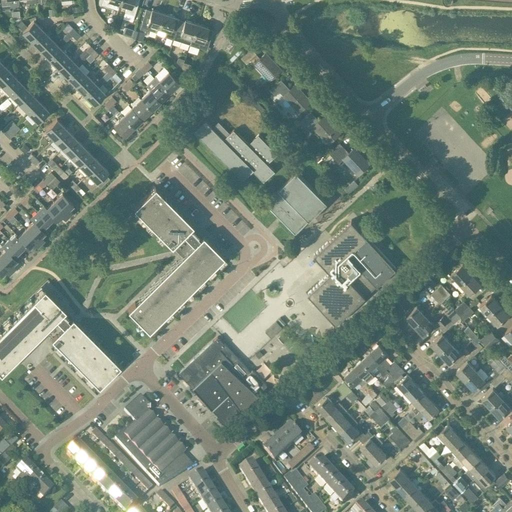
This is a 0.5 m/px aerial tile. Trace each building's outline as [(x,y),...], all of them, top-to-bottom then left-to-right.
[(121,0),(120,4),(127,6),(125,12),(135,15),(139,0),(121,0)] [(157,33),(158,29),(163,13),(153,10),(152,11),(146,9),(140,29),(149,31),(149,30),(157,33)] [(163,36),(173,40),(180,20),(175,18),(175,17),(163,13),(158,29),(165,31),(163,36)] [(23,31),(32,41),(43,30),(34,20),(23,31)] [(190,45),(190,44),(197,24),(185,20),(185,21),(180,20),(173,40),(174,40),(190,45)] [(213,30),(208,29),(208,28),(197,24),(190,44),(198,47),(207,50),(213,30)] [(68,40),(72,36),(77,32),(73,27),(68,32),(66,35),(68,40)] [(32,41),(41,50),(52,39),(43,30),(32,41)] [(81,36),(77,32),(72,36),(76,40),(81,36)] [(41,50),(49,59),(61,48),(52,39),(41,50)] [(90,45),(86,50),(90,54),(94,50),(90,45)] [(49,59),(58,68),(69,56),(61,48),(49,59)] [(260,59),(256,54),(251,49),(241,59),(246,64),(250,60),(254,65),(269,81),(281,70),(275,63),(273,64),(265,55),(260,59)] [(94,50),(90,54),(94,58),(98,54),(94,50)] [(58,68),(67,76),(78,65),(69,56),(58,68)] [(144,65),(148,69),(152,65),(148,61),(144,65)] [(183,64),(182,69),(188,75),(191,65),(184,63),(183,64)] [(103,68),(107,72),(112,68),(108,64),(103,68)] [(13,74),(4,65),(0,69),(0,83),(1,85),(13,74)] [(67,76),(76,85),(87,74),(78,65),(67,76)] [(144,73),(148,69),(144,65),(140,69),(144,73)] [(107,72),(110,75),(112,76),(116,72),(112,68),(107,72)] [(170,91),(179,82),(168,72),(159,81),(170,91)] [(21,83),(13,74),(1,85),(10,94),(21,83)] [(76,85),(84,94),(96,83),(87,74),(76,85)] [(126,82),(130,87),(134,83),(130,79),(126,82)] [(279,92),(284,96),(299,113),(311,101),(304,94),(303,96),(294,87),(290,91),(281,80),(270,90),(276,96),(279,92)] [(170,91),(159,81),(150,89),(161,100),(170,91)] [(126,91),(130,87),(126,82),(122,86),(126,91)] [(30,92),(21,83),(10,94),(19,103),(30,92)] [(96,83),(84,94),(93,104),(105,93),(96,83)] [(210,86),(193,103),(202,112),(219,96),(210,86)] [(161,100),(150,89),(141,98),(152,109),(161,100)] [(39,101),(30,92),(19,103),(28,112),(39,101)] [(116,101),(112,96),(108,100),(112,105),(116,101)] [(219,96),(202,112),(211,121),(228,105),(219,96)] [(152,109),(141,98),(132,107),(143,118),(152,109)] [(112,105),(108,100),(104,104),(108,109),(112,105)] [(48,111),(39,101),(28,112),(37,122),(48,111)] [(228,105),(211,121),(220,131),(237,114),(228,105)] [(143,118),(132,107),(123,116),(134,127),(143,118)] [(308,137),(313,127),(328,144),(340,133),(334,125),(332,127),(324,118),(320,121),(310,111),(299,121),(308,137)] [(134,127),(123,116),(120,113),(117,117),(120,119),(114,125),(125,136),(134,127)] [(237,114),(220,131),(229,140),(246,124),(237,114)] [(1,130),(5,134),(15,124),(11,120),(1,130)] [(53,140),(65,128),(56,120),(45,131),(53,140)] [(15,124),(5,134),(9,139),(20,129),(15,124)] [(246,124),(229,140),(238,149),(255,133),(246,124)] [(73,137),(65,128),(53,140),(62,148),(73,137)] [(255,133),(238,149),(247,159),(264,142),(255,133)] [(82,145),(73,137),(62,148),(70,157),(82,145)] [(339,163),(343,159),(358,175),(370,165),(363,157),(362,159),(353,149),(349,153),(339,143),(329,153),(339,163)] [(267,144),(249,161),(258,170),(261,167),(262,167),(267,162),(268,163),(277,155),(267,144)] [(90,154),(82,145),(70,157),(79,165),(90,154)] [(36,158),(31,153),(27,157),(31,162),(36,158)] [(98,162),(90,154),(79,165),(87,174),(98,162)] [(264,170),(261,173),(269,182),(286,165),(277,155),(268,163),(269,164),(264,169),(264,170)] [(107,171),(98,162),(87,174),(96,182),(107,171)] [(56,163),(52,167),(56,171),(60,167),(56,163)] [(286,165),(269,182),(277,190),(281,187),(281,188),(287,183),(296,175),(286,165)] [(60,167),(56,171),(60,175),(64,171),(60,167)] [(52,188),(61,181),(53,172),(44,179),(52,188)] [(68,184),(72,188),(77,184),(84,177),(80,174),(73,181),(72,180),(68,184)] [(104,174),(96,182),(100,187),(108,178),(104,174)] [(284,190),(280,193),(288,202),(306,185),(296,175),(287,183),(288,184),(283,189),(284,190)] [(72,188),(76,192),(80,188),(77,184),(72,188)] [(306,185),(288,202),(297,211),(300,207),(301,208),(306,203),(307,204),(315,195),(306,185)] [(135,302),(127,309),(149,331),(202,278),(224,256),(203,235),(200,237),(190,227),(193,225),(186,218),(184,221),(180,217),(179,218),(173,212),(174,211),(170,206),(169,207),(163,201),(164,200),(159,196),(162,194),(155,186),(154,187),(133,208),(165,240),(171,246),(184,258),(179,263),(180,264),(174,270),(173,269),(169,273),(170,274),(164,280),(163,279),(158,284),(159,285),(153,291),(152,290),(147,294),(149,295),(142,301),(141,300),(137,305),(135,302)] [(62,193),(55,201),(69,216),(73,212),(69,209),(73,205),(62,193)] [(303,210),(299,214),(308,223),(326,206),(315,195),(307,204),(308,205),(302,210),(303,210)] [(55,201),(47,208),(58,219),(62,216),(65,219),(69,216),(55,201)] [(56,222),(58,219),(47,208),(44,205),(37,212),(48,223),(52,219),(56,222)] [(44,227),(48,223),(37,212),(30,218),(34,222),(33,222),(44,234),(47,230),(44,227)] [(330,272),(308,293),(336,323),(384,279),(396,268),(351,220),(314,254),(330,272)] [(33,222),(26,229),(40,244),(44,240),(41,236),(44,234),(33,222)] [(40,244),(26,229),(19,236),(30,247),(34,244),(37,247),(40,244)] [(27,250),(30,247),(19,236),(16,233),(9,239),(20,251),(24,247),(27,250)] [(15,255),(20,251),(9,239),(5,243),(3,241),(0,243),(5,249),(16,261),(19,259),(15,255)] [(16,261),(5,249),(0,254),(0,258),(12,271),(16,267),(13,264),(16,261)] [(8,275),(12,271),(0,258),(0,275),(1,276),(5,271),(8,275)] [(455,279),(461,285),(472,274),(463,264),(451,275),(449,277),(453,281),(455,279)] [(482,284),(472,274),(461,285),(465,290),(463,292),(467,296),(469,294),(470,295),(482,284)] [(441,284),(435,290),(444,300),(450,294),(441,284)] [(0,332),(0,374),(0,375),(43,331),(43,332),(45,330),(52,337),(50,338),(98,386),(120,365),(43,289),(0,332)] [(440,304),(444,300),(435,290),(431,294),(440,304)] [(480,305),(489,315),(496,310),(501,305),(492,295),(480,305)] [(470,307),(463,300),(454,309),(452,307),(451,307),(456,313),(456,312),(460,316),(470,307)] [(509,314),(501,305),(496,310),(489,315),(498,325),(509,314)] [(406,316),(415,326),(418,322),(426,316),(417,306),(406,316)] [(451,307),(435,323),(440,328),(440,327),(449,319),(456,313),(451,307)] [(460,316),(467,323),(472,318),(470,315),(474,311),(470,307),(460,316)] [(429,313),(426,316),(418,322),(415,326),(423,335),(434,325),(430,320),(433,317),(429,313)] [(440,328),(444,332),(453,323),(449,319),(440,327),(440,328)] [(267,330),(273,337),(284,327),(278,320),(267,330)] [(481,340),(485,344),(495,335),(491,330),(481,340)] [(431,344),(440,353),(451,343),(442,334),(431,344)] [(485,344),(485,345),(490,349),(500,339),(495,335),(485,344)] [(213,342),(180,372),(198,392),(229,426),(241,415),(238,412),(267,385),(253,369),(251,371),(218,337),(213,342)] [(461,351),(465,355),(477,344),(473,340),(461,351)] [(477,344),(465,355),(469,359),(485,345),(485,344),(481,340),(477,344)] [(379,343),(370,352),(374,356),(386,369),(390,365),(384,358),(388,354),(379,343)] [(459,352),(451,343),(440,353),(448,363),(459,352)] [(376,365),(382,372),(384,374),(388,371),(386,369),(374,356),(370,352),(362,360),(371,370),(376,365)] [(502,362),(511,371),(511,370),(511,361),(509,363),(505,359),(502,362)] [(371,370),(362,360),(353,367),(366,381),(366,382),(375,374),(371,370)] [(456,371),(465,381),(471,375),(476,370),(467,360),(456,371)] [(392,375),(401,367),(394,361),(390,365),(386,369),(388,371),(391,375),(392,375)] [(354,386),(359,381),(362,385),(366,381),(353,367),(350,371),(348,369),(344,373),(345,374),(344,375),(354,386)] [(404,371),(401,367),(392,375),(391,375),(382,383),(387,387),(395,380),(401,374),(404,371)] [(491,382),(500,373),(495,368),(486,378),(491,382)] [(500,373),(491,382),(495,387),(505,377),(510,382),(511,379),(511,373),(507,368),(501,374),(500,373)] [(485,379),(476,370),(471,375),(465,381),(474,390),(485,379)] [(404,377),(401,374),(395,380),(398,383),(397,383),(405,392),(411,386),(416,383),(407,374),(404,377)] [(341,399),(351,390),(343,381),(336,388),(342,394),(338,397),(341,399)] [(405,392),(413,401),(423,391),(416,383),(411,386),(405,392)] [(482,398),(490,407),(502,397),(493,388),(482,398)] [(373,389),(369,393),(373,397),(377,393),(373,389)] [(361,391),(357,396),(365,405),(373,397),(369,393),(365,396),(361,391)] [(415,415),(432,400),(423,391),(413,401),(417,405),(414,409),(417,413),(415,415)] [(506,393),(502,397),(490,407),(499,417),(510,407),(506,402),(511,397),(506,393)] [(123,431),(115,439),(159,487),(191,466),(181,456),(183,454),(146,414),(152,409),(140,396),(124,410),(136,424),(125,433),(123,431)] [(317,406),(325,415),(335,405),(327,396),(317,406)] [(381,405),(386,410),(389,407),(394,403),(389,398),(381,405)] [(439,408),(432,400),(415,415),(418,418),(424,413),(429,418),(439,408)] [(369,406),(374,410),(378,406),(374,401),(369,406)] [(339,402),(335,405),(325,415),(333,423),(347,410),(339,402)] [(395,414),(393,411),(397,407),(394,403),(389,407),(386,410),(391,417),(395,414)] [(382,411),(378,406),(374,410),(378,415),(382,411)] [(333,423),(340,432),(346,427),(351,422),(355,418),(347,410),(333,423)] [(374,410),(370,414),(377,422),(385,414),(382,411),(378,415),(374,410)] [(377,422),(381,426),(389,419),(385,414),(377,422)] [(397,423),(401,427),(409,420),(404,416),(397,423)] [(355,418),(351,422),(346,427),(340,432),(348,441),(359,431),(355,426),(357,424),(357,421),(355,418)] [(425,433),(419,427),(417,429),(409,420),(401,427),(416,442),(425,433)] [(437,433),(446,442),(456,432),(448,424),(437,433)] [(293,445),(302,436),(291,425),(282,433),(293,445)] [(102,435),(96,429),(91,434),(97,439),(102,435)] [(446,442),(453,451),(457,447),(464,441),(456,432),(446,442)] [(293,445),(282,433),(273,441),(284,453),(293,445)] [(359,446),(367,455),(382,441),(374,433),(359,446)] [(110,444),(102,435),(97,439),(106,448),(110,444)] [(0,443),(0,455),(0,456),(4,453),(11,446),(16,442),(17,440),(14,436),(5,444),(2,441),(0,443)] [(406,436),(397,445),(401,449),(410,441),(406,436)] [(66,453),(75,461),(86,450),(78,441),(66,453)] [(284,453),(273,441),(264,450),(275,461),(284,453)] [(419,446),(429,457),(437,450),(432,445),(429,448),(423,441),(419,446)] [(453,459),(457,464),(469,452),(472,450),(464,441),(457,447),(453,451),(458,455),(453,459)] [(110,444),(106,448),(114,457),(118,452),(110,444)] [(305,459),(315,450),(310,445),(301,453),(305,459)] [(4,453),(8,457),(15,450),(11,446),(4,453)] [(378,446),(367,455),(375,464),(386,454),(378,446)] [(75,461),(83,470),(95,459),(86,450),(75,461)] [(429,457),(437,465),(441,462),(437,458),(441,455),(437,450),(429,457)] [(465,463),(469,468),(479,458),(472,450),(469,452),(457,464),(460,467),(465,463)] [(127,461),(118,452),(114,457),(122,465),(127,461)] [(301,453),(292,461),(297,467),(305,459),(301,453)] [(427,459),(423,454),(419,458),(423,463),(427,459)] [(318,477),(330,467),(322,458),(310,468),(318,477)] [(466,471),(473,480),(484,469),(487,467),(479,458),(469,468),(466,471)] [(83,470),(91,479),(103,467),(95,459),(83,470)] [(432,463),(427,459),(423,463),(427,467),(432,463)] [(127,461),(122,465),(130,474),(135,469),(127,461)] [(240,469),(246,479),(260,471),(254,461),(240,469)] [(292,461),(287,466),(292,471),(297,467),(292,461)] [(24,490),(29,485),(39,475),(26,462),(16,472),(20,477),(16,481),(24,490)] [(437,465),(445,474),(453,467),(448,463),(445,466),(441,462),(437,465)] [(91,479),(100,487),(111,476),(103,467),(91,479)] [(338,475),(330,467),(318,477),(326,486),(338,475)] [(445,474),(453,483),(457,479),(453,475),(457,472),(453,467),(445,474)] [(495,475),(487,467),(484,469),(473,480),(484,491),(494,482),(491,478),(495,475)] [(388,478),(397,487),(408,476),(400,468),(388,478)] [(143,478),(135,469),(130,474),(139,482),(143,478)] [(246,479),(252,489),(266,481),(260,471),(246,479)] [(291,475),(292,476),(297,482),(302,479),(296,471),(291,475)] [(434,475),(439,480),(443,475),(439,471),(434,475)] [(195,490),(208,482),(202,472),(188,480),(195,490)] [(286,481),(292,476),(291,475),(290,473),(284,478),(286,481)] [(496,481),(500,485),(509,477),(504,473),(496,481)] [(53,488),(39,475),(29,485),(42,498),(53,488)] [(346,484),(338,475),(326,486),(334,495),(346,484)] [(447,480),(443,475),(439,480),(443,484),(447,480)] [(100,487),(108,496),(120,484),(111,476),(100,487)] [(286,481),(290,487),(297,482),(292,476),(286,481)] [(397,487),(404,495),(416,485),(408,476),(397,487)] [(139,482),(147,491),(152,487),(143,478),(139,482)] [(297,482),(301,487),(303,490),(308,486),(302,479),(297,482)] [(466,486),(460,480),(455,484),(461,491),(466,486)] [(252,489),(258,499),(272,490),(266,481),(252,489)] [(214,492),(208,482),(195,490),(201,501),(214,492)] [(297,482),(290,487),(295,492),(301,487),(297,482)] [(108,496),(117,504),(128,493),(120,484),(108,496)] [(354,493),(346,484),(334,495),(342,503),(354,493)] [(404,495),(412,504),(423,493),(416,485),(404,495)] [(171,491),(177,501),(183,498),(176,487),(171,491)] [(301,487),(295,492),(298,497),(299,498),(305,493),(305,492),(303,490),(301,487)] [(459,492),(455,488),(450,493),(454,497),(459,492)] [(468,488),(463,493),(468,498),(467,499),(471,503),(477,497),(468,488)] [(258,499),(264,509),(278,500),(272,490),(258,499)] [(167,498),(160,491),(155,496),(162,503),(167,498)] [(221,502),(214,492),(201,501),(207,511),(221,502)] [(463,497),(459,492),(454,497),(459,501),(463,497)] [(128,493),(117,504),(124,511),(126,511),(137,502),(128,493)] [(305,493),(299,498),(301,500),(303,503),(310,498),(307,496),(305,493)] [(412,504),(419,511),(420,511),(431,502),(423,493),(412,504)] [(314,495),(310,499),(314,504),(315,506),(320,502),(314,495)] [(174,505),(167,498),(162,503),(169,509),(174,505)] [(177,501),(183,511),(189,508),(183,498),(177,501)] [(307,509),(314,504),(310,499),(310,498),(303,503),(307,509)] [(436,498),(431,502),(420,511),(437,511),(439,510),(447,503),(444,499),(440,503),(436,498)] [(511,511),(511,499),(505,505),(501,500),(495,506),(500,511),(511,511)] [(264,509),(265,511),(280,511),(284,510),(278,500),(264,509)] [(463,510),(471,506),(468,501),(460,505),(463,510)] [(58,511),(64,506),(61,502),(49,511),(58,511)] [(226,511),(221,502),(207,511),(208,511),(226,511)] [(323,511),(326,510),(320,502),(315,506),(318,510),(320,511),(323,511)] [(370,511),(371,511),(363,503),(352,511),(370,511)]
